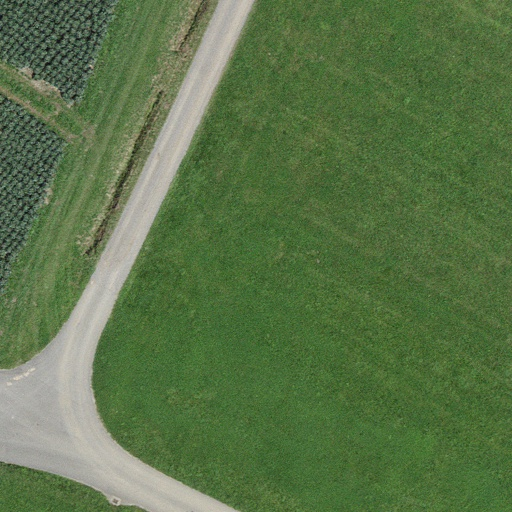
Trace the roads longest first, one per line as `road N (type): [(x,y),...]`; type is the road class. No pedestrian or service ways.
road 1 (track): [(238,0),(110,283)]
road 2 (unclassified): [(28,415),(67,450),(196,511)]
road 3 (unclassified): [(28,415),(110,283)]
